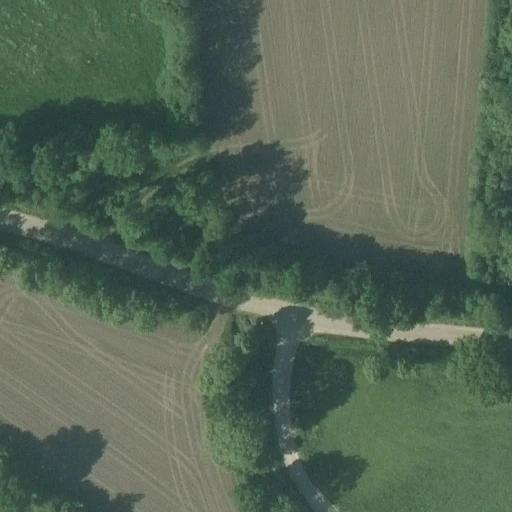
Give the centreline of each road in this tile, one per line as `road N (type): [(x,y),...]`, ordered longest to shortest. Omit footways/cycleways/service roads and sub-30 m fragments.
road 1 (unclassified): [(511,341),(292,315),(0,220)]
road 2 (track): [(336,511),(290,470),(285,350),(292,315)]
